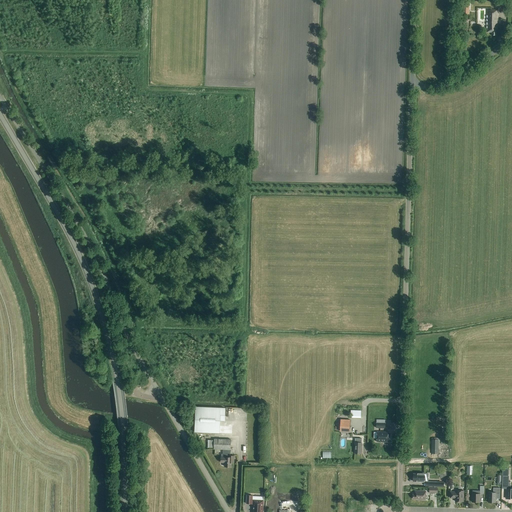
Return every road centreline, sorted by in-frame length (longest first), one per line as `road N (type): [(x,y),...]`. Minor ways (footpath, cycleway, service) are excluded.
road 1 (unclassified): [(399,509),(410,81)]
road 2 (tertiary): [(123,511),(117,382),(92,285),(0,115)]
road 3 (unclassified): [(228,511),(152,382)]
road 4 (unclassified): [(410,81),(426,91),(449,87),(511,40)]
